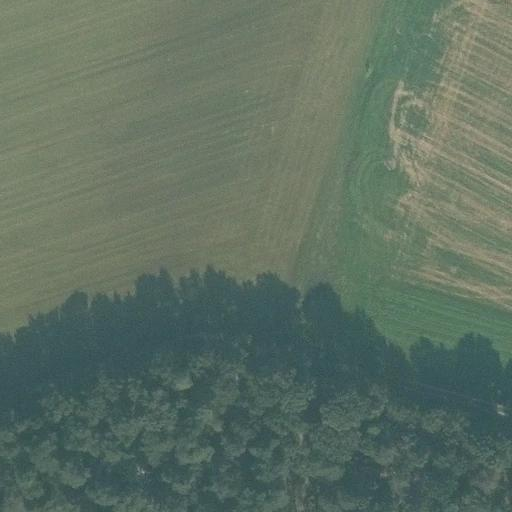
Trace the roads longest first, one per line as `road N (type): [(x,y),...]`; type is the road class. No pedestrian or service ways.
road 1 (track): [(189,511),(236,377),(234,337),(200,339),(0,400)]
road 2 (track): [(234,337),(511,417)]
